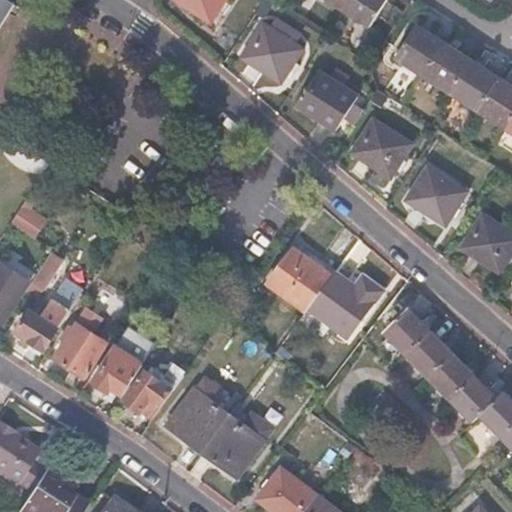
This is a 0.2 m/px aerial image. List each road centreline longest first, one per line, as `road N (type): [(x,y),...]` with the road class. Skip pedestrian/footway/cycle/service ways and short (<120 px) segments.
road 1 (residential): [(511,348),(106,0)]
road 2 (residential): [(207,511),(0,369)]
